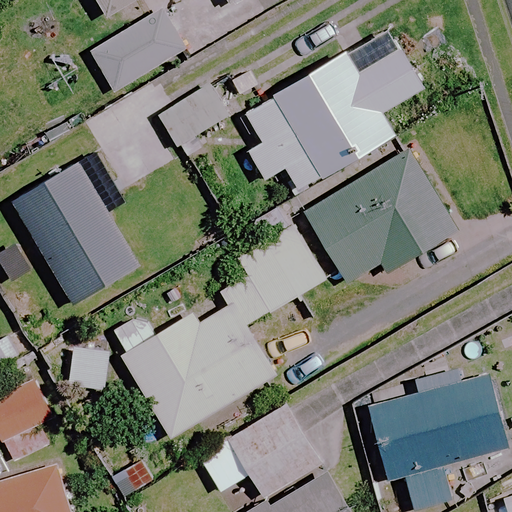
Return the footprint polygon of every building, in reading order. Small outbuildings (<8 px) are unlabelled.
[(239,0),(94,0),(106,20),(141,0),(225,0),(229,6),(239,0)] [(184,51),(158,11),(91,55),(117,95),(184,51)] [(433,82),(399,23),(256,106),(272,134),(258,143),(275,172),(295,160),(308,183),(405,127),(392,105),(433,82)] [(466,225),(418,144),(314,206),(355,276),(389,256),(395,267),(466,225)] [(149,259),(88,154),(21,193),(82,298),(149,259)] [(239,297),(253,322),(333,275),(299,217),(244,249),(256,270),(231,285),(239,297)] [(253,322),(239,297),(208,315),(201,302),(161,325),(151,308),(117,328),(178,433),(282,372),(253,322)] [(0,365),(25,350),(13,330),(0,337),(0,365)] [(110,389),(116,346),(77,340),(71,384),(110,389)] [(412,511),(511,484),(504,456),(511,454),(511,452),(490,374),(368,407),(389,483),(404,479),(412,511)] [(67,438),(37,376),(0,394),(0,429),(16,462),(67,438)] [(320,464),(287,405),(196,456),(217,495),(250,477),(261,497),(320,464)] [(76,511),(61,459),(0,476),(0,511),(76,511)] [(351,511),(330,474),(272,506),(269,501),(248,511),(351,511)]
